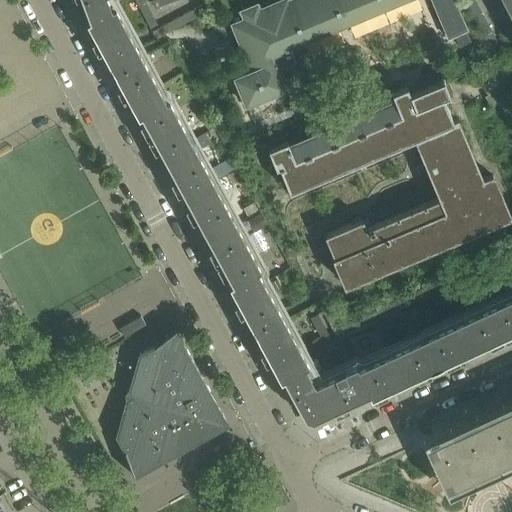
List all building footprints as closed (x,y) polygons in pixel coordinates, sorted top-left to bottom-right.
[(260,267),(203,160),(168,97),(165,98),(138,47),(115,5),(113,6),(109,0),(81,0),(88,18),(86,19),(114,71),(137,115),(140,113),(219,259),(231,281),(228,282),(280,378),(282,376),(304,416),(311,418),(368,392),(369,395),(511,328),(511,292),(357,364),(356,361),(314,381),(305,364),(308,362),(258,268),(260,267)] [(134,0),(150,28),(158,24),(144,0),(134,0)] [(210,0),(152,31),(156,38),(221,3),(219,0),(210,0)] [(244,19),(232,24),(233,27),(231,28),(236,39),(238,38),(251,71),(235,78),(247,108),(286,92),(281,80),(285,79),(281,69),(277,70),(271,55),(402,0),(289,0),(288,1),(287,0),(281,0),(259,9),(257,4),(241,11),(244,19)] [(454,0),(432,0),(447,36),(466,28),(454,0)] [(502,51),(475,0),(466,0),(495,55),(502,51)] [(511,0),(503,0),(509,10),(511,15),(511,0)] [(467,33),(456,38),(459,47),(471,42),(467,33)] [(289,144),(287,140),(268,148),(276,167),(279,166),(289,191),(416,138),(426,162),(418,166),(422,175),(430,172),(441,197),(367,228),(363,218),(324,234),(345,284),(509,215),(492,175),(481,180),(456,119),(453,120),(443,97),(449,94),(443,79),(419,89),(417,85),(408,88),(407,86),(392,92),(395,100),(289,144)] [(499,88),(485,96),(491,107),(506,99),(499,88)] [(511,246),(341,326),(344,333),(511,255),(511,246)] [(487,274),(464,284),(468,291),(490,281),(487,274)] [(424,312),(447,301),(452,313),(468,306),(459,287),(420,304),(424,312)] [(342,330),(324,297),(317,301),(335,334),(342,330)] [(336,347),(324,326),(318,314),(311,318),(320,335),(305,344),(313,359),(328,350),(329,351),(336,347)] [(400,314),(377,324),(381,331),(403,321),(400,314)] [(139,353),(143,364),(148,378),(143,383),(142,384),(140,386),(138,389),(137,390),(136,393),(135,396),(134,398),(134,402),(134,405),(134,408),(134,410),(135,413),(137,419),(116,436),(116,437),(117,436),(125,450),(124,450),(134,476),(228,423),(175,328),(154,345),(154,346),(140,353),(140,352),(139,353)] [(447,493),(511,461),(511,399),(423,441),(447,493)] [(286,492),(281,483),(272,488),(277,498),(271,501),(276,511),(283,507),(281,504),(286,501),(290,499),(286,492)] [(12,511),(0,489),(0,511),(12,511)]
